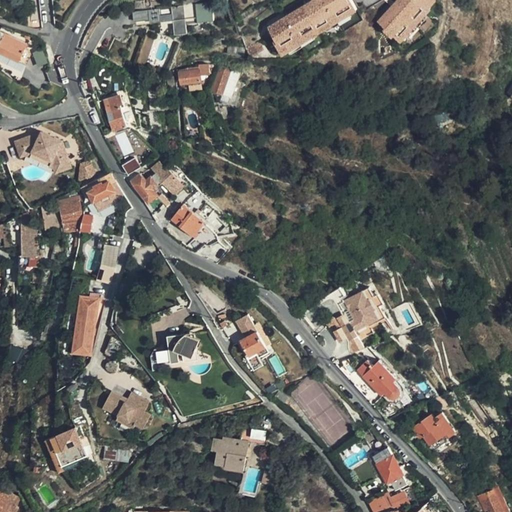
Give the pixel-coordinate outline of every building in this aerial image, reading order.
[(216,18),(214,0),(173,7),(174,14),(175,20),(177,33),(189,32),(188,23),(216,18)] [(287,57),(360,6),(355,0),(316,0),(272,31),(280,43),(278,44),(287,57)] [(393,0),(380,13),(384,19),(382,21),(390,28),(392,27),(398,33),(432,1),(431,0),(393,0)] [(135,12),(136,22),(151,20),(151,18),(161,16),(160,9),(135,12)] [(174,14),(161,16),(151,18),(151,20),(151,23),(175,20),(174,14)] [(0,50),(26,63),(26,62),(31,54),(29,48),(25,46),(27,42),(0,29),(0,50)] [(208,64),(179,70),(182,83),(185,82),(201,79),(200,74),(209,73),(208,64)] [(221,94),(230,68),(220,64),(211,91),(221,94)] [(203,90),(201,79),(185,82),(186,89),(190,88),(191,93),(203,90)] [(121,93),(127,113),(132,111),(126,91),(121,93)] [(128,125),(118,95),(104,100),(114,129),(128,125)] [(445,119),(452,115),(450,108),(446,110),(447,112),(431,116),(433,123),(445,119)] [(23,154),(29,152),(36,150),(61,163),(63,169),(72,165),(62,138),(43,129),(17,138),(23,154)] [(36,150),(29,152),(54,166),(56,172),(63,169),(61,163),(36,150)] [(141,166),(136,157),(124,163),(129,173),(141,166)] [(141,172),(132,179),(150,201),(158,194),(154,188),(158,184),(153,177),(155,175),(159,180),(160,179),(171,191),(183,181),(171,168),(169,169),(161,160),(143,172),(141,172)] [(112,172),(86,184),(89,191),(95,203),(100,212),(121,201),(124,195),(112,172)] [(95,203),(89,191),(87,193),(93,204),(95,203)] [(61,204),(63,222),(64,230),(80,228),(82,218),(81,218),(79,201),(83,200),(82,194),(77,196),(76,196),(75,193),(69,195),(70,198),(63,199),(64,203),(61,204)] [(205,221),(184,203),(172,218),(192,234),(195,231),(197,232),(205,221)] [(60,227),(58,207),(49,208),(51,217),(52,227),(60,227)] [(27,254),(40,253),(36,221),(34,221),(33,209),(22,214),(27,254)] [(91,233),(94,217),(84,215),(81,231),(91,233)] [(20,235),(2,237),(3,246),(21,243),(20,235)] [(118,248),(104,246),(100,268),(114,270),(118,248)] [(365,290),(359,293),(364,302),(366,300),(372,311),(370,312),(375,321),(353,334),(355,337),(383,321),(376,309),(380,307),(374,296),(370,298),(365,290)] [(364,302),(359,293),(336,306),(342,316),(350,312),(355,321),(348,325),(340,329),(348,341),(355,337),(353,334),(375,321),(370,312),(372,311),(366,300),(364,302)] [(89,296),(82,295),(80,307),(88,308),(89,296)] [(100,298),(89,296),(88,308),(80,307),(74,352),(90,354),(93,335),(96,335),(96,328),(93,328),(95,311),(98,311),(100,298)] [(265,345),(266,345),(253,323),(247,312),(235,319),(245,336),(239,339),(249,355),(257,350),(260,356),(269,351),(265,345)] [(350,312),(342,316),(348,325),(355,321),(350,312)] [(253,323),(266,345),(271,341),(259,320),(253,323)] [(115,356),(120,340),(113,335),(108,351),(115,356)] [(197,371),(199,360),(202,348),(193,346),(185,344),(183,344),(181,353),(176,353),(176,357),(172,355),(165,360),(181,385),(193,378),(190,375),(197,371)] [(397,376),(380,359),(375,365),(369,359),(359,369),(381,393),(385,390),(389,395),(391,397),(393,397),(396,397),(398,396),(400,395),(401,393),(401,390),(401,388),(400,386),(394,379),(397,376)] [(205,371),(199,360),(197,371),(190,375),(193,378),(205,371)] [(286,397),(277,390),(273,396),(281,403),(286,397)] [(151,402),(138,395),(134,403),(129,400),(114,391),(105,407),(121,416),(118,421),(126,425),(129,420),(138,425),(145,429),(154,414),(147,410),(151,402)] [(134,403),(138,395),(133,392),(129,400),(134,403)] [(417,422),(421,428),(424,426),(427,431),(433,440),(449,429),(452,433),(460,428),(444,404),(417,422)] [(135,430),(138,425),(129,420),(126,425),(135,430)] [(83,437),(72,422),(62,428),(63,434),(61,436),(62,440),(62,441),(68,449),(69,447),(83,437)] [(243,457),(246,444),(263,447),(266,432),(237,426),(234,442),(218,439),(217,442),(208,440),(206,451),(212,452),(210,464),(220,466),(220,469),(239,471),(242,457),(243,457)] [(435,444),(452,433),(449,429),(433,440),(435,444)] [(408,484),(389,446),(375,456),(388,482),(389,482),(392,481),(397,490),(408,484)] [(274,481),(276,472),(265,471),(264,479),(274,481)] [(0,511),(12,511),(15,508),(13,507),(17,499),(0,490),(0,511)] [(437,492),(437,491),(429,499),(434,504),(442,498),(437,492)] [(371,500),(369,501),(371,504),(374,509),(375,511),(427,511),(425,503),(417,509),(417,511),(413,511),(401,511),(401,510),(392,511),(391,509),(398,505),(400,508),(411,503),(407,497),(404,498),(401,492),(392,497),(389,492),(388,492),(385,493),(379,496),(371,500)] [(502,511),(494,494),(483,498),(489,511),(502,511)]
